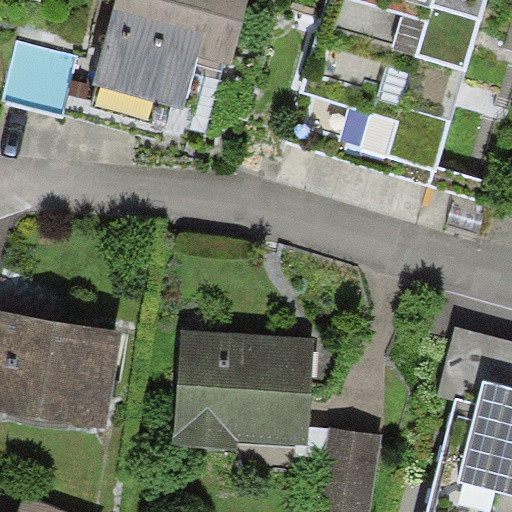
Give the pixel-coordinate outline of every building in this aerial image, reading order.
[(250,0),(118,0),(94,91),(142,103),(183,114),(197,63),(231,72),(250,0)] [(331,0),(289,147),(487,204),(493,186),(436,169),(459,92),(473,42),(484,0),(331,0)] [(122,334),(9,317),(11,301),(0,298),(0,412),(107,429),(122,334)] [(511,511),(511,341),(456,326),(438,393),(458,398),(426,511),(511,511)] [(311,338),(181,330),(175,445),(239,449),(239,438),(306,442),(311,338)] [(371,511),(381,436),(330,430),(320,511),(371,511)] [(62,511),(22,496),(19,511),(62,511)]
